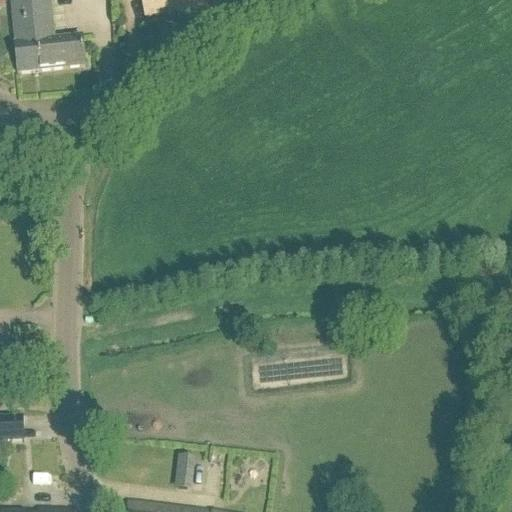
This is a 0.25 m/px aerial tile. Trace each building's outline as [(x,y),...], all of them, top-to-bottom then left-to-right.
[(37,9),(51,7),(49,0),(8,0),(14,50),(41,46),(37,9)] [(208,13),(204,0),(140,0),(145,21),(182,13),(183,19),(208,13)] [(37,9),(41,46),(49,46),(50,54),(59,53),(61,74),(83,72),(80,43),(55,46),(51,7),(37,9)] [(18,79),(61,74),(59,53),(50,54),(49,46),(41,46),(14,50),(18,79)] [(0,432),(23,432),(23,421),(23,419),(0,419),(0,432)]
